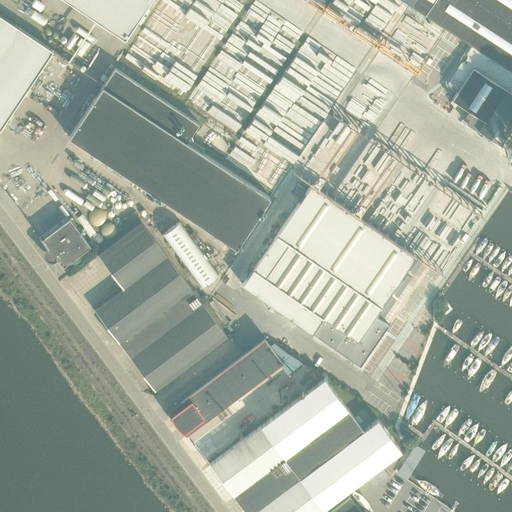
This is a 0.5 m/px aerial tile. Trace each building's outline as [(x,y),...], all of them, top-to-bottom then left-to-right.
[(72,0),(124,35),(147,0),(72,0)] [(511,0),(406,0),(473,44),(467,52),(467,56),(465,60),(461,61),(448,81),(448,85),(457,91),(452,98),(486,120),(479,130),(501,144),(511,126),(511,0)] [(0,13),(0,128),(53,49),(0,13)] [(199,122),(115,66),(69,136),(236,246),(269,195),(187,140),(199,122)] [(242,142),(239,147),(212,129),(203,143),(257,179),(266,165),(261,162),(265,157),(242,142)] [(312,183),(242,284),(360,365),(389,324),(375,314),(417,255),(312,183)] [(90,245),(69,217),(47,234),(47,233),(42,238),(41,237),(40,237),(63,267),(63,266),(68,262),(68,261),(90,245)] [(123,287),(94,309),(155,389),(227,335),(141,221),(98,254),(123,287)] [(217,272),(179,221),(161,234),(199,285),(217,272)] [(264,336),(167,409),(186,434),(280,363),(288,373),(302,363),(274,342),(270,345),(264,336)] [(317,511),(323,507),(401,449),(378,418),(363,429),(324,377),(210,462),(246,511),(317,511)] [(399,473),(406,477),(424,449),(417,445),(410,456),(414,458),(410,463),(407,461),(399,473)] [(325,511),(368,511),(365,507),(362,510),(349,494),(325,511)]
